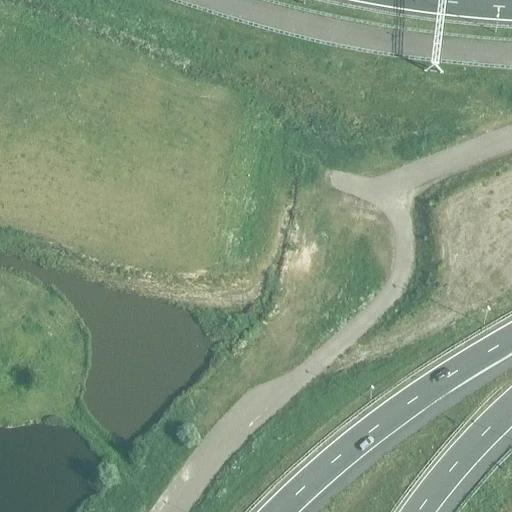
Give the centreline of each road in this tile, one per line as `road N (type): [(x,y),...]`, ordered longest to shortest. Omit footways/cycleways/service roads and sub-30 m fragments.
road 1 (motorway): [(214,0),(338,34),(511,56)]
road 2 (motorway): [(277,511),(391,414),(511,337)]
road 3 (motorway): [(419,511),(511,409)]
